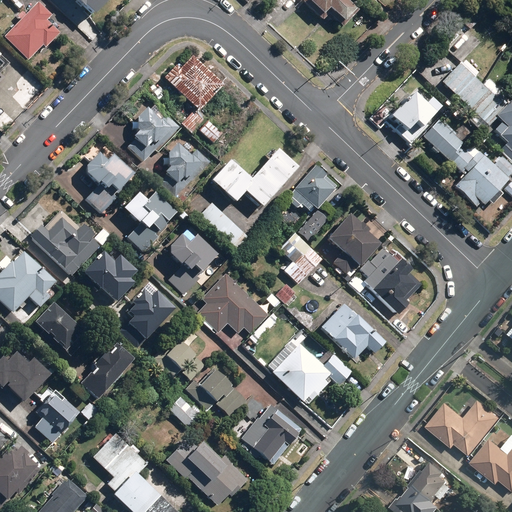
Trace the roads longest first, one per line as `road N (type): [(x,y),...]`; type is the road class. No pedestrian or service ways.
road 1 (residential): [(319,118),(219,26),(176,18),(149,31),(0,187)]
road 2 (residential): [(494,282),(307,511)]
road 3 (residential): [(494,282),(319,118)]
road 4 (residential): [(435,0),(319,118)]
